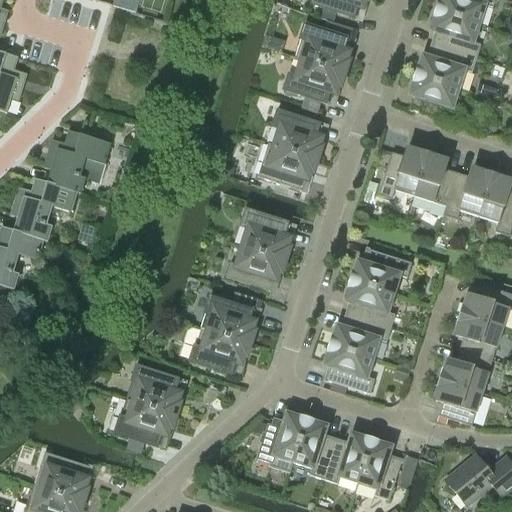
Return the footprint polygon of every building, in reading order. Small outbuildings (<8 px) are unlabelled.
[(323,10),(320,20),(332,23),(335,14),(355,20),(359,8),(362,8),(363,3),(366,4),(366,0),(313,0),(311,6),(323,10)] [(438,0),(435,11),(479,25),(485,7),(491,9),(494,0),(438,0)] [(431,46),(475,60),(480,46),(473,44),(479,25),(435,11),(431,25),(434,26),(432,33),(434,34),(431,46)] [(294,59),(343,74),(348,59),(346,58),(347,53),(345,52),(349,40),(352,31),(332,25),(332,23),(320,20),(320,21),(325,22),(323,31),(305,26),(294,59)] [(414,76),(458,90),(464,72),(471,74),(475,60),(431,46),(427,57),(425,57),(423,64),(419,63),(414,76)] [(0,113),(6,115),(15,87),(9,86),(17,60),(0,54),(0,113)] [(304,98),(301,108),(317,113),(320,103),(328,106),(332,94),(334,94),(336,89),(338,90),(343,74),(294,59),(294,60),(301,62),(295,79),(289,77),(284,92),(304,98)] [(458,90),(414,76),(410,90),(414,91),(412,98),(414,99),(410,111),(454,125),(459,111),(453,109),(458,90)] [(267,144),(267,145),(316,161),(321,145),(318,145),(320,139),(318,138),(322,126),(314,123),(317,113),(301,108),(298,118),(278,112),(273,127),(280,129),(274,146),(267,144)] [(481,121),(480,122),(480,125),(481,127),(483,128),(484,129),(484,130),(485,130),(486,131),(487,132),(491,132),(493,133),(495,133),(496,129),(496,128),(497,127),(497,126),(496,125),(492,124),(482,121),(481,121)] [(54,157),(46,186),(76,194),(75,195),(79,196),(84,180),(79,179),(85,161),(103,166),(109,145),(67,133),(60,159),(54,157)] [(316,161),(267,145),(257,178),(301,192),(305,180),(307,181),(309,175),(311,176),(316,161)] [(413,198),(427,154),(415,151),(414,153),(406,150),(404,158),(391,153),(377,196),(391,201),(394,192),(413,198)] [(427,154),(413,198),(433,204),(445,207),(442,217),(443,217),(456,174),(444,170),(446,163),(438,160),(439,158),(427,154)] [(223,165),(220,177),(231,180),(235,169),(223,165)] [(456,174),(443,217),(456,221),(459,212),(478,218),(492,175),(480,171),(479,174),(471,171),(469,178),(456,174)] [(492,175),(478,218),(497,224),(494,233),(507,238),(511,222),(511,191),(509,191),(511,184),(503,181),(503,179),(492,175)] [(13,234),(43,243),(47,244),(52,228),(46,226),(51,208),(70,214),(75,195),(76,194),(46,186),(34,182),(26,207),(21,205),(13,234)] [(371,206),(378,186),(368,183),(361,203),(371,206)] [(242,248),(284,261),(289,246),(286,245),(288,240),(286,239),(290,227),(246,212),(241,227),(248,229),(242,248)] [(38,261),(43,243),(13,234),(0,230),(0,287),(14,292),(18,276),(13,274),(18,256),(38,261)] [(284,261),(242,248),(236,266),(229,264),(225,279),(269,293),(273,280),(275,281),(277,276),(279,276),(284,261)] [(349,282),(393,296),(399,277),(406,280),(410,265),(366,251),(362,263),(360,262),(357,270),(354,268),(349,282)] [(393,296),(349,282),(345,296),(349,297),(347,304),(349,305),(345,316),(389,331),(394,317),(387,314),(393,296)] [(463,305),(459,317),(502,330),(507,311),(511,312),(511,296),(478,286),(475,299),(467,297),(465,306),(463,305)] [(200,329),(249,345),(254,329),(252,329),(254,323),(251,322),(258,301),(234,293),(231,302),(211,296),(200,329)] [(328,347),(372,361),(378,342),(385,345),(389,331),(345,316),(341,328),(339,327),(337,335),(333,333),(328,347)] [(458,352),(491,362),(495,350),(502,330),(459,317),(455,329),(458,329),(455,338),(462,340),(458,352)] [(314,358),(323,360),(332,331),(323,328),(314,358)] [(249,345),(200,329),(190,362),(234,376),(238,364),(240,365),(242,359),(244,360),(249,345)] [(372,361),(328,347),(324,360),(328,362),(326,369),(328,370),(324,382),(368,396),(373,381),(366,379),(372,361)] [(438,382),(481,395),(487,375),(491,362),(458,352),(454,365),(447,362),(444,371),(442,370),(438,382)] [(125,402),(175,417),(180,402),(177,401),(179,395),(177,394),(181,382),(155,374),(158,364),(142,359),(140,369),(136,367),(125,402)] [(401,363),(399,369),(409,372),(412,363),(406,361),(401,363)] [(396,369),(392,381),(406,385),(409,373),(396,369)] [(481,395),(438,382),(434,393),(437,394),(434,402),(441,405),(437,418),(470,428),(474,415),(475,415),(481,395)] [(175,417),(125,402),(114,435),(128,439),(143,444),(159,449),(163,437),(166,437),(167,432),(170,433),(175,417)] [(288,475),(305,421),(292,416),(291,420),(284,418),(281,425),(269,421),(256,460),(268,464),(267,469),(288,475)] [(308,477),(322,481),(335,441),(322,437),(324,430),(317,428),(318,425),(305,421),(288,475),(289,475),(292,464),(310,470),(308,477)] [(338,479),(356,485),(370,441),(358,437),(357,441),(350,439),(348,445),(335,441),(322,481),(336,486),(338,479)] [(128,439),(125,450),(140,455),(143,444),(128,439)] [(370,441),(356,485),(375,491),(373,498),(387,502),(400,463),(388,459),(390,452),(383,449),(384,446),(370,441)] [(33,486),(82,502),(86,487),(84,486),(86,480),(84,480),(88,467),(43,453),(33,486)] [(444,483),(464,508),(489,487),(499,498),(511,487),(511,467),(505,460),(492,471),(488,466),(484,469),(475,458),(444,483)] [(403,472),(398,489),(407,492),(409,486),(412,475),(403,472)] [(78,511),(82,502),(33,486),(24,511),(78,511)]
